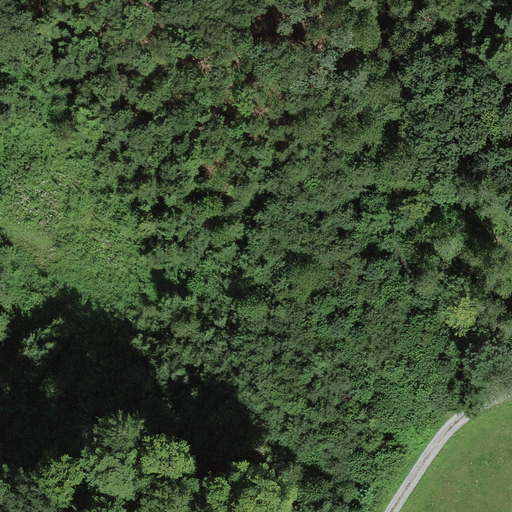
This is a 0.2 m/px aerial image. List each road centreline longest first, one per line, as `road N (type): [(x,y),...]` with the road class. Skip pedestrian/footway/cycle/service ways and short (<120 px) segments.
road 1 (track): [(511,344),(469,325),(435,297),(406,255),(377,133),(384,0)]
road 2 (track): [(383,511),(428,441),(477,399),(511,385)]
